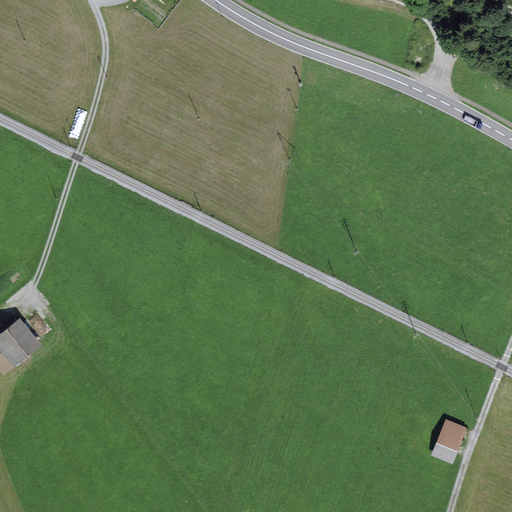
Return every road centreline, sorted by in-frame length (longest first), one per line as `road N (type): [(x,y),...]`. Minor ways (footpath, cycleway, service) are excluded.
road 1 (secondary): [(215,0),(511,141)]
road 2 (track): [(32,294),(105,64),(92,0)]
